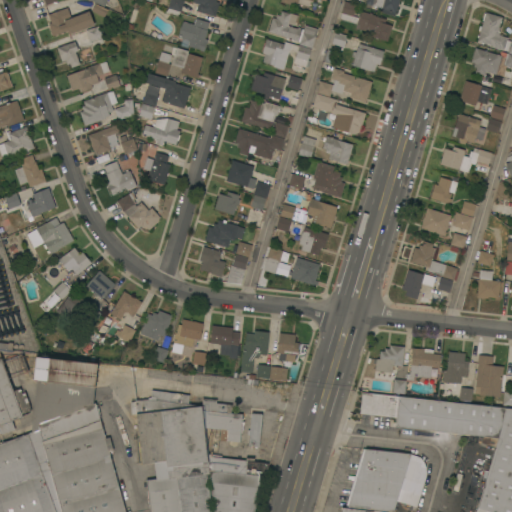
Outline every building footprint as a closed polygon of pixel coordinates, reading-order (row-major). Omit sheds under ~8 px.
[(167,8),(169,0),(184,0),(180,12),(180,11),(176,16),(165,12),(168,8),(167,8)] [(215,0),(215,1),(219,2),(215,16),(196,11),(198,3),(192,2),(192,0),(215,0)] [(399,0),(396,13),(371,6),(373,0),(399,0)] [(339,19),(344,1),(357,5),(353,16),(358,17),(356,24),(339,19)] [(91,10),(95,3),(108,9),(104,17),(91,10)] [(48,24),(51,23),(48,14),(67,7),(70,17),(89,11),(94,25),(69,34),(68,30),(53,36),(48,24)] [(272,17),(275,18),(276,14),(280,15),(281,11),(290,13),(297,15),(294,25),(288,23),(288,25),(289,25),(289,26),(297,28),(297,26),(300,27),(299,29),(301,30),(301,29),(303,29),(305,24),(317,28),(311,48),(298,44),(299,43),(297,42),(297,41),(293,40),(293,41),(291,40),(291,39),(288,38),(288,39),(286,39),(286,38),(285,38),(286,37),(268,31),(272,17)] [(387,41),(370,36),(371,33),(355,28),(361,11),(369,13),(369,12),(372,13),(372,14),(375,15),(374,15),(386,19),(384,23),(392,25),(387,41)] [(478,37),(477,37),(477,35),(479,35),(480,32),(479,31),(478,30),(479,26),(481,26),(483,20),(482,20),(484,13),(485,13),(485,12),(487,13),(487,12),(489,12),(489,13),(492,14),(493,14),(495,14),(494,15),(497,16),(497,15),(500,16),(502,17),(498,31),(499,31),(499,32),(500,32),(499,35),(507,37),(506,40),(510,41),(507,51),(503,49),(503,50),(491,47),(492,45),(490,45),(490,46),(486,44),(487,44),(483,43),(483,44),(480,43),(481,42),(476,41),(478,37)] [(182,21),(194,24),(196,18),(209,22),(206,29),(207,30),(204,38),(208,39),(207,43),(206,42),(203,51),(200,50),(188,46),(189,41),(177,37),(182,21)] [(86,30),(99,25),(103,37),(102,37),(104,44),(93,48),(86,30)] [(332,43),(335,31),(347,35),(344,47),(332,43)] [(293,63),(296,53),(289,50),(283,70),(273,67),(274,65),(262,62),(265,54),(262,53),(263,49),(262,49),(263,46),(264,46),(264,45),(263,45),(264,42),(265,42),(266,39),(284,44),(284,41),(298,46),(299,45),(311,48),(307,60),(310,60),(308,67),(305,66),(305,67),(293,63)] [(75,41),(78,51),(75,52),(79,64),(71,67),(70,63),(67,64),(65,60),(61,61),(57,47),(75,41)] [(354,57),(351,56),(353,51),(355,52),(357,48),(359,43),(384,51),(379,65),(376,64),(373,72),(352,65),(354,57)] [(197,74),(198,74),(197,77),(180,72),(181,67),(172,64),(177,47),(188,51),(187,53),(202,57),(197,74)] [(511,67),(505,65),(504,68),(498,66),(495,74),(484,71),(483,75),(475,72),(476,67),(473,67),(474,63),(471,62),(475,48),(500,55),(501,52),(511,54),(511,67)] [(171,54),(168,63),(170,64),(166,76),(154,72),(158,60),(161,51),(171,54)] [(66,75),(85,69),(84,68),(99,62),(99,63),(106,61),(109,70),(103,73),(103,74),(97,76),(99,82),(91,84),(92,88),(81,92),(79,88),(72,91),(66,75)] [(343,71),(343,72),(372,81),(369,91),(367,97),(367,96),(365,102),(349,97),(350,93),(343,91),(342,94),(333,91),(337,80),(331,78),(334,68),(343,71)] [(12,86),(0,90),(0,69),(1,69),(3,72),(7,71),(12,86)] [(279,99),(269,96),(268,99),(263,98),(264,94),(250,89),(255,74),(262,76),(263,72),(274,75),(285,78),(279,99)] [(184,108),(163,102),(165,96),(163,96),(164,93),(163,93),(165,88),(145,82),(148,73),(175,81),(174,83),(190,88),(184,108)] [(115,74),(117,79),(119,78),(121,83),(119,84),(119,85),(108,90),(104,78),(115,74)] [(302,78),(298,90),(286,87),(290,74),(302,78)] [(333,84),(329,96),(316,92),(320,80),(333,84)] [(491,88),(486,104),(476,101),(475,105),(472,104),(471,105),(469,104),(469,103),(468,103),(467,104),(465,103),(465,102),(459,100),(460,95),(461,90),(462,90),(463,86),(463,83),(464,83),(465,80),(491,88)] [(142,102),(145,90),(146,91),(148,84),(159,87),(157,94),(158,95),(155,106),(142,102)] [(85,125),(80,112),(83,110),(82,106),(85,105),(83,101),(112,90),(117,102),(111,104),(113,110),(108,112),(109,115),(104,117),(105,118),(85,125)] [(332,127),(336,115),(331,113),(331,112),(313,106),(313,105),(312,105),(316,93),(337,100),(336,104),(365,113),(360,129),(354,134),(332,127)] [(125,118),(126,120),(122,122),(121,119),(118,120),(114,109),(124,105),(124,104),(123,102),(124,102),(124,99),(132,99),(133,115),(125,118)] [(24,120),(7,126),(7,124),(0,126),(0,105),(17,100),(24,120)] [(240,121),(245,107),(249,108),(250,104),(249,104),(251,100),(254,101),(254,100),(264,103),(264,101),(279,105),(276,116),(274,115),(273,120),(274,120),(271,130),(259,126),(257,127),(255,126),(254,125),(240,121)] [(154,107),(151,119),(147,118),(147,119),(143,118),(144,117),(138,115),(140,111),(137,110),(138,105),(141,106),(142,103),(154,107)] [(505,108),(501,120),(489,116),(493,105),(505,108)] [(480,120),(477,130),(483,132),(481,138),(476,137),(474,143),(466,140),(465,144),(457,142),(459,137),(455,136),(457,128),(454,127),(458,113),(480,120)] [(501,121),(497,133),(485,129),(489,117),(501,121)] [(179,121),(176,129),(180,130),(175,144),(163,141),(162,145),(155,143),(157,139),(142,135),(145,124),(153,127),(156,119),(167,118),(179,121)] [(288,126),(284,137),(271,134),(275,122),(288,126)] [(96,155),(93,149),(91,144),(88,135),(116,124),(120,134),(115,135),(117,139),(116,140),(118,144),(110,147),(111,149),(96,155)] [(34,148),(32,148),(33,149),(8,158),(8,157),(2,159),(0,152),(0,144),(3,143),(3,142),(8,140),(6,132),(9,130),(10,132),(26,126),(34,148)] [(271,138),(272,135),(284,138),(280,150),(268,146),(268,148),(251,142),(247,155),(238,153),(239,151),(238,151),(238,148),(239,148),(240,148),(237,147),(238,143),(234,142),(238,128),(271,138)] [(137,150),(124,154),(120,142),(121,142),(119,137),(125,134),(127,140),(128,139),(127,137),(131,136),(132,138),(133,138),(137,150)] [(316,139),(310,158),(298,154),(304,135),(316,139)] [(346,164),(330,159),(331,155),(329,155),(331,151),(322,148),(326,136),(337,139),(337,140),(352,144),(346,164)] [(444,148),(452,150),(453,146),(465,150),(464,152),(465,152),(464,154),(463,155),(468,157),(470,150),(472,151),(474,148),(479,149),(491,153),(488,165),(478,161),(477,164),(475,163),(474,164),(471,163),(468,172),(466,172),(464,176),(457,174),(459,170),(439,163),(444,148)] [(164,184),(147,179),(150,170),(143,168),(146,157),(153,159),(155,152),(168,156),(166,163),(170,164),(164,184)] [(29,187),(27,182),(19,184),(14,169),(22,167),(19,159),(32,154),(34,161),(35,161),(38,169),(41,168),(45,181),(29,187)] [(121,174),(129,170),(136,186),(126,190),(126,188),(115,192),(116,193),(112,194),(108,186),(106,183),(109,182),(105,174),(106,173),(103,166),(116,160),(121,174)] [(253,189),(226,180),(227,175),(228,169),(229,169),(232,160),(253,166),(250,177),(256,179),(253,189)] [(340,197),(312,188),(315,179),(312,178),(317,161),(334,166),(333,170),(340,172),(339,176),(342,177),(340,182),(344,183),(340,197)] [(301,189),(288,185),(292,173),(305,177),(301,189)] [(430,198),(434,184),(437,185),(439,177),(451,180),(452,176),(457,177),(456,182),(457,182),(454,193),(448,191),(448,192),(451,193),(449,198),(451,199),(450,202),(448,202),(448,203),(430,198)] [(253,193),(257,181),(270,185),(266,197),(253,193)] [(56,207),(24,219),(20,207),(27,204),(26,201),(27,201),(27,200),(31,198),(31,199),(34,198),(32,193),(48,187),(56,207)] [(219,193),(226,195),(227,191),(239,195),(238,199),(239,199),(238,205),(236,204),(233,215),(214,209),(219,193)] [(8,208),(7,203),(0,206),(0,201),(5,199),(4,197),(17,192),(20,204),(8,208)] [(136,206),(140,202),(148,210),(151,207),(160,217),(158,219),(159,220),(148,230),(142,223),(137,228),(128,217),(123,211),(122,212),(116,200),(131,192),(135,198),(133,199),(135,203),(134,204),(136,206)] [(250,206),(253,194),(265,198),(262,210),(250,206)] [(330,228),(311,222),(313,216),(306,214),(308,208),(307,208),(309,202),(311,198),(319,200),(319,201),(337,207),(330,228)] [(460,212),(463,201),(475,204),(472,216),(460,212)] [(295,207),(294,210),(304,213),(301,222),(279,215),(283,203),(295,207)] [(450,215),(447,226),(449,226),(448,230),(446,229),(444,236),(420,228),(422,223),(421,222),(423,217),(426,207),(450,215)] [(472,217),(468,230),(451,225),(455,212),(472,217)] [(303,224),(299,235),(275,228),(279,216),(303,224)] [(73,240),(59,248),(59,249),(51,254),(36,228),(45,222),(46,223),(56,217),(59,222),(53,226),(54,227),(63,222),(73,240)] [(228,247),(221,245),(221,246),(218,245),(218,244),(204,240),(208,226),(212,227),(213,222),(216,223),(218,219),(227,222),(227,223),(233,225),(244,228),(241,239),(236,237),(235,240),(230,238),(228,247)] [(328,234),(324,248),(320,247),(318,255),(300,250),(302,245),(298,244),(302,231),(302,232),(304,226),(328,234)] [(463,248),(450,244),(453,232),(466,236),(463,248)] [(252,245),(248,257),(235,253),(239,241),(252,245)] [(414,247),(418,248),(419,244),(422,245),(423,241),(432,243),(431,247),(435,248),(431,260),(459,269),(455,280),(440,276),(440,275),(427,270),(428,267),(410,261),(414,247)] [(449,250),(451,245),(458,248),(456,253),(449,250)] [(211,273),(200,269),(202,261),(199,260),(203,246),(221,251),(218,260),(225,262),(221,276),(211,273)] [(279,262),(278,262),(275,273),(263,270),(266,258),(270,246),(282,250),(279,262)] [(77,275),(71,268),(68,271),(58,259),(65,254),(74,247),(79,254),(82,252),(91,263),(77,275)] [(490,266),(476,262),(480,250),(493,254),(490,266)] [(230,265),(232,265),(235,254),(247,257),(244,269),(245,269),(240,283),(226,282),(230,265)] [(319,264),(316,274),(317,274),(315,279),(315,280),(318,281),(317,285),(314,284),(313,285),(290,278),(291,275),(288,274),(289,270),(292,271),(296,257),(319,264)] [(432,286),(421,283),(416,299),(405,295),(406,291),(401,289),(402,289),(401,288),(401,286),(402,287),(408,269),(423,274),(423,273),(435,277),(432,286)] [(498,298),(488,297),(487,299),(481,298),(481,297),(476,297),(478,279),(479,279),(480,269),(492,271),(491,280),(500,281),(498,298)] [(114,284),(102,299),(97,295),(96,296),(93,294),(94,293),(86,285),(99,270),(114,284)] [(437,289),(440,277),(452,280),(448,292),(437,289)] [(62,299),(53,290),(62,281),(71,290),(62,299)] [(88,305),(75,320),(60,306),(73,291),(88,305)] [(133,317),(125,311),(120,319),(110,313),(123,291),(132,296),(137,299),(142,302),(133,317)] [(164,337),(160,335),(157,340),(140,333),(148,313),(152,315),(153,312),(157,313),(158,310),(172,315),(164,337)] [(194,338),(192,347),(183,345),(181,354),(171,351),(173,343),(173,342),(175,333),(176,333),(178,324),(181,325),(182,319),(202,323),(199,340),(194,338)] [(129,342),(118,336),(124,324),(135,330),(129,342)] [(219,354),(220,344),(209,343),(211,325),(232,327),(232,331),(239,332),(238,346),(231,345),(230,355),(219,354)] [(266,355),(259,354),(258,358),(253,358),(251,373),(240,371),(242,344),(244,344),(245,333),(254,333),(254,330),(269,332),(266,355)] [(295,334),(294,342),(299,342),(297,355),(295,354),(294,362),(282,360),(281,367),(287,368),(285,380),(282,380),(282,381),(273,380),(273,379),(269,379),(271,355),(278,356),(279,353),(276,352),(279,332),(295,334)] [(0,342),(8,343),(8,342),(12,342),(11,353),(0,351),(0,342)] [(402,366),(399,366),(399,367),(398,367),(398,365),(393,365),(392,373),(374,371),(376,359),(379,359),(380,351),(384,351),(384,348),(389,348),(389,345),(404,346),(402,366)] [(168,350),(163,363),(152,359),(155,347),(156,347),(157,346),(168,350)] [(406,379),(406,373),(409,374),(409,373),(408,373),(409,367),(410,367),(411,359),(410,359),(410,357),(411,357),(412,354),(410,354),(410,352),(411,352),(412,348),(421,349),(421,348),(433,349),(432,353),(440,354),(438,377),(430,376),(430,378),(414,376),(413,380),(406,379),(404,394),(392,392),(392,386),(392,383),(393,383),(393,379),(393,378),(406,379)] [(204,365),(192,363),(194,351),(206,352),(204,365)] [(445,383),(441,382),(442,370),(446,370),(449,351),(464,353),(464,360),(468,361),(467,373),(461,373),(460,384),(445,383)] [(0,353),(22,417),(11,421),(14,430),(2,434),(1,433),(0,433),(0,353)] [(503,369),(502,369),(499,397),(479,395),(479,394),(475,393),(478,363),(477,363),(478,355),(492,356),(491,365),(503,366),(503,369)] [(32,425),(37,380),(33,379),(35,357),(97,364),(93,403),(38,423),(32,425)] [(268,378),(256,377),(257,364),(270,366),(268,378)] [(471,402),(458,401),(459,388),(472,389),(471,402)] [(150,399),(151,390),(189,395),(188,403),(150,399)] [(511,392),(511,406),(502,405),(503,391),(511,392)] [(395,426),(396,417),(359,413),(362,392),(511,408),(511,511),(475,511),(495,447),(480,442),(482,436),(395,426)] [(202,398),(216,399),(216,403),(231,404),(230,413),(242,414),(239,442),(220,440),(221,429),(203,428),(201,406),(202,398)] [(187,407),(201,406),(203,428),(207,459),(209,474),(207,474),(211,511),(149,511),(146,480),(156,478),(154,462),(142,463),(136,414),(131,414),(130,402),(135,401),(135,400),(150,399),(188,403),(187,407)] [(93,403),(95,402),(105,438),(109,437),(113,451),(109,452),(124,511),(61,511),(38,423),(93,403)] [(249,435),(247,434),(247,430),(249,430),(251,413),(262,414),(259,447),(257,447),(257,448),(254,448),(254,447),(248,446),(249,435)] [(61,511),(0,511),(0,443),(2,443),(0,438),(15,433),(17,437),(31,432),(32,425),(38,423),(61,511)] [(363,448),(411,454),(420,457),(424,462),(425,467),(425,476),(416,506),(397,500),(393,511),(344,507),(363,448)] [(207,459),(209,459),(208,454),(221,455),(221,457),(268,463),(252,511),(212,511),(209,474),(207,459)]
